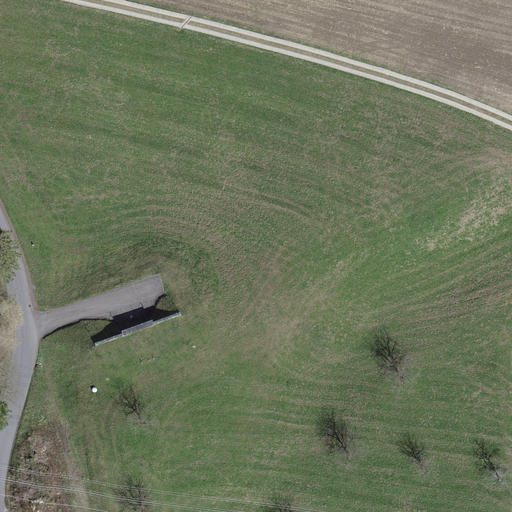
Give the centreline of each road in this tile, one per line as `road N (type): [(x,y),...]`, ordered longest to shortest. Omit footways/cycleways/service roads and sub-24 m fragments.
road 1 (unclassified): [(111,0),(342,58),(511,119)]
road 2 (tertiary): [(0,450),(22,365),(24,319),(14,258),(0,231)]
